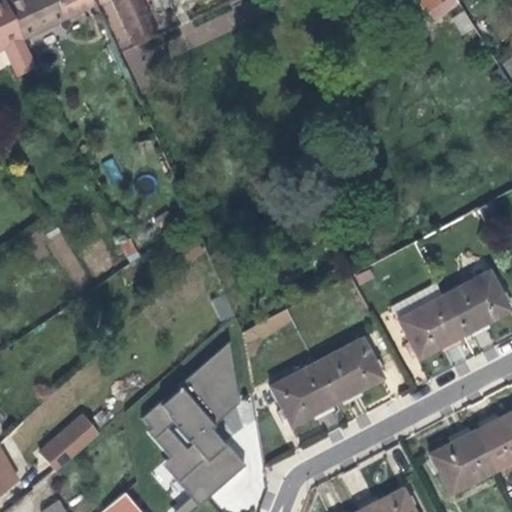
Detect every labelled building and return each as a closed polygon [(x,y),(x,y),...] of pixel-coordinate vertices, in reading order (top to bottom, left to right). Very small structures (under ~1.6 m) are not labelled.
[(3,1),(2,0),(0,0),(0,46),(1,46),(15,72),(33,63),(21,38),(3,1)] [(91,4),(89,0),(5,0),(3,1),(21,38),(91,4)] [(137,0),(107,0),(129,48),(154,35),(137,0)] [(413,0),(421,11),(435,0),(413,0)] [(450,18),(460,36),(474,28),(463,11),(450,18)] [(102,163),(111,183),(122,178),(112,158),(102,163)] [(435,294),(456,334),(499,312),(477,271),(435,294)] [(212,315),(226,309),(217,289),(204,295),(212,315)] [(412,358),(456,334),(435,294),(391,318),(412,358)] [(242,332),(249,346),(294,323),(286,309),(242,332)] [(310,362),(331,403),(375,379),(352,338),(310,362)] [(181,442),(233,400),(225,344),(172,389),(173,392),(160,403),(157,401),(134,420),(144,432),(147,429),(154,436),(164,428),(170,422),(174,426),(170,429),(181,442)] [(289,427),(331,403),(310,362),(266,386),(289,427)] [(234,405),(233,400),(181,442),(183,444),(186,440),(189,444),(182,450),(168,462),(163,466),(188,496),(193,501),(236,464),(206,430),(207,429),(234,405)] [(511,407),(473,429),(495,470),(511,460),(511,407)] [(33,452),(50,471),(92,432),(76,414),(33,452)] [(144,432),(164,456),(178,445),(164,428),(154,436),(147,429),(144,432)] [(242,467),(207,429),(206,430),(236,464),(193,501),(188,496),(169,511),(174,511),(185,503),(191,511),(242,467)] [(495,470),(473,429),(429,453),(451,493),(495,470)] [(181,442),(178,445),(182,450),(189,444),(186,440),(183,444),(181,442)] [(178,445),(164,456),(168,462),(182,450),(178,445)] [(0,491),(13,480),(0,456),(0,491)] [(412,511),(399,486),(355,510),(355,511),(412,511)] [(135,511),(120,493),(96,511),(135,511)] [(42,511),(61,511),(56,503),(42,511)] [(185,503),(174,511),(189,511),(191,511),(185,503)]
